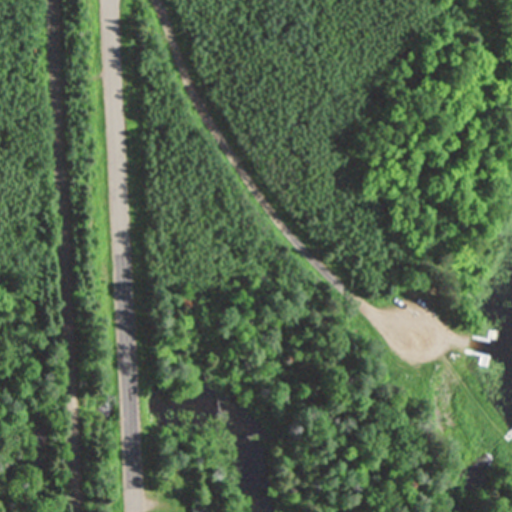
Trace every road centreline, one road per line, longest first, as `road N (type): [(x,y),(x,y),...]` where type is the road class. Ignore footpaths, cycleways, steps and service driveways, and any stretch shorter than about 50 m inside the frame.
road 1 (track): [(47,0),(71,511)]
road 2 (tertiary): [(130,511),(106,0)]
